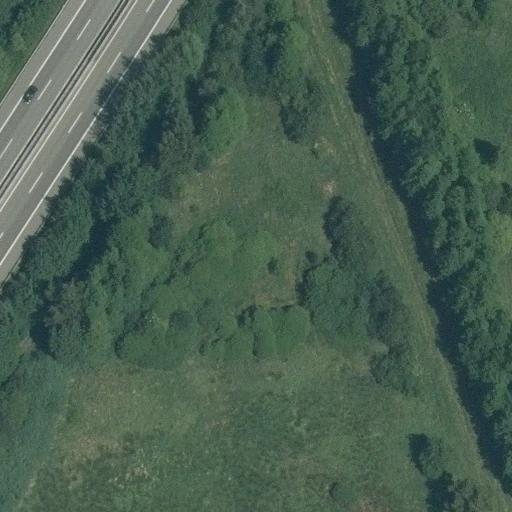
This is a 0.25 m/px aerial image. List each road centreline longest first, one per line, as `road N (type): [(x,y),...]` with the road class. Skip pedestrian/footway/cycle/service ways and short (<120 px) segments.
road 1 (motorway): [(0,240),(155,0)]
road 2 (motorway): [(103,0),(0,162)]
